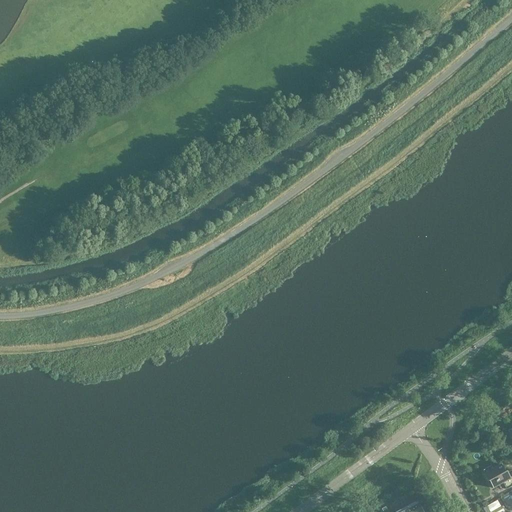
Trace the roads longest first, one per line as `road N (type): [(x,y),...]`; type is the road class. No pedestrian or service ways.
road 1 (unclassified): [(511,18),(344,156),(194,257),(94,301),(0,316)]
road 2 (unknown): [(511,66),(301,232),(177,314),(99,343),(0,352)]
road 3 (tertiary): [(299,511),(413,429)]
road 4 (tertiary): [(413,429),(511,353)]
